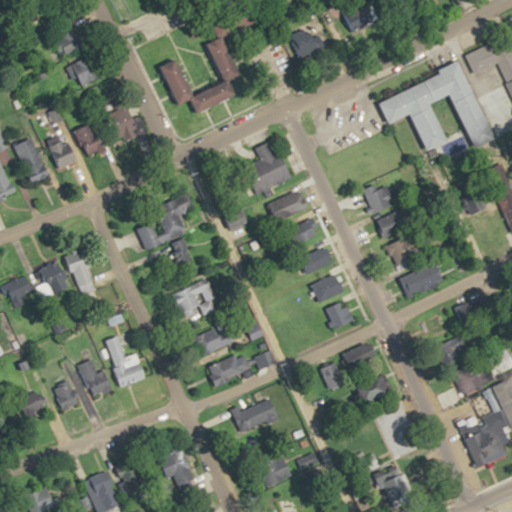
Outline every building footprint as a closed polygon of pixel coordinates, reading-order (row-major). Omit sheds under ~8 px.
[(359,31),(377,23),(373,15),(356,23),(359,31)] [(227,84),(195,96),(182,60),(165,66),(180,105),(196,99),(200,112),(240,97),(233,79),(243,76),(229,35),(234,34),(230,21),(218,26),(223,39),(212,43),(227,84)] [(63,57),(85,48),(79,31),(56,40),(63,57)] [(511,79),(511,45),(471,45),(471,69),(501,69),(501,79),(511,79)] [(382,101),(391,124),(415,114),(429,148),(449,140),(434,103),(454,94),(475,146),(496,138),(463,60),(441,70),(444,75),(382,101)] [(76,64),(80,85),(95,82),(91,62),(76,64)] [(130,109),(111,117),(120,140),(139,132),(130,109)] [(50,147),(59,169),(81,160),(71,137),(50,147)] [(16,145),(27,179),(46,173),(35,139),(16,145)] [(262,158),(246,165),(258,192),(294,176),(283,151),(277,154),(271,141),(257,147),(262,158)] [(0,197),(16,190),(1,158),(0,158),(0,197)] [(364,190),(373,213),(396,204),(387,180),(364,190)] [(271,205),(281,222),(311,204),(301,187),(271,205)] [(180,213),(195,208),(191,198),(157,209),(161,220),(138,228),(145,249),(188,234),(180,213)] [(404,228),(395,211),(375,220),(384,238),(404,228)] [(323,232),(317,217),(292,227),(298,242),(323,232)] [(388,245),(397,266),(416,257),(407,236),(388,245)] [(302,259),(308,273),(336,261),(330,246),(302,259)] [(90,267),(95,266),(91,248),(69,253),(79,294),(96,290),(90,267)] [(72,287),(62,260),(38,269),(41,279),(7,291),(13,308),(72,287)] [(446,279),(437,260),(401,277),(411,296),(446,279)] [(320,301),(345,291),(338,273),(313,283),(320,301)] [(178,286),(180,311),(203,310),(203,311),(215,310),(213,284),(178,286)] [(464,324),(488,313),(480,297),(456,308),(464,324)] [(326,309),(337,328),(355,319),(344,299),(326,309)] [(423,324),(432,340),(451,330),(443,314),(423,324)] [(238,341),(228,319),(193,334),(203,356),(238,341)] [(107,339),(123,386),(149,377),(141,352),(128,357),(121,335),(107,339)] [(348,349),(353,371),(380,364),(375,343),(348,349)] [(209,367),(217,385),(254,367),(246,350),(209,367)] [(114,389),(108,368),(99,370),(95,358),(80,363),(91,397),(114,389)] [(501,378),(492,358),(453,375),(462,395),(501,378)] [(321,367),(329,390),(346,384),(339,361),(321,367)] [(371,403),(396,387),(385,370),(360,386),(371,403)] [(281,415),(271,395),(234,412),(243,432),(281,415)] [(459,425),(479,465),(511,449),(511,444),(496,409),(459,425)] [(345,459),(367,507),(392,498),(395,503),(414,495),(400,466),(387,472),(373,446),(345,459)] [(294,476),(285,451),(260,461),(270,485),(294,476)] [(167,467),(174,482),(190,475),(183,460),(167,467)] [(104,511),(123,506),(113,477),(95,483),(104,511)]
